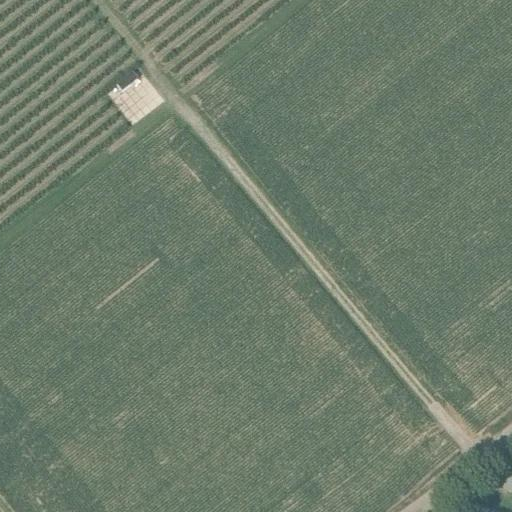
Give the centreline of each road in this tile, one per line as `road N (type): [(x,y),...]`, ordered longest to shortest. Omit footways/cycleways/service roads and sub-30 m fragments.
road 1 (track): [(481,459),(92,0)]
road 2 (unclassified): [(412,511),(511,432)]
